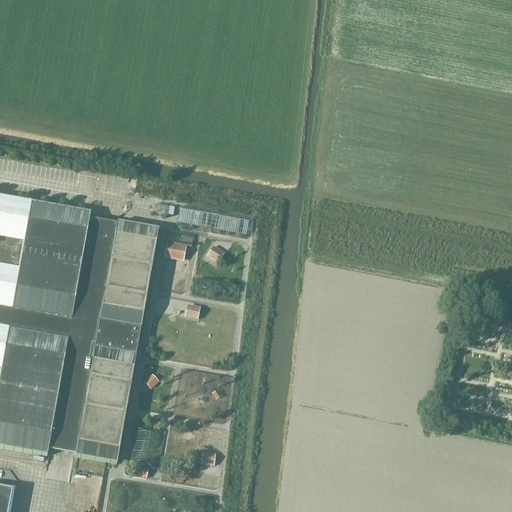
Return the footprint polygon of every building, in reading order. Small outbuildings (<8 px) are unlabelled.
[(109,225),(88,222),(89,216),(0,199),(0,450),(47,459),(48,452),(75,457),(74,459),(116,467),(157,232),(116,224),(116,226),(109,225)] [(168,245),(165,260),(183,263),(186,248),(168,245)] [(224,254),(212,247),(206,258),(217,265),(224,254)] [(200,309),(186,306),(184,318),(197,321),(200,309)] [(158,383),(152,376),(143,384),(150,391),(158,383)] [(221,397),(217,392),(211,396),(215,402),(221,397)] [(160,433),(136,429),(129,467),(135,468),(134,477),(145,479),(147,470),(153,471),(160,433)] [(215,455),(202,454),(200,466),(214,468),(215,455)] [(94,484),(105,484),(105,472),(95,471),(94,484)] [(0,511),(8,511),(13,491),(0,488),(0,511)]
